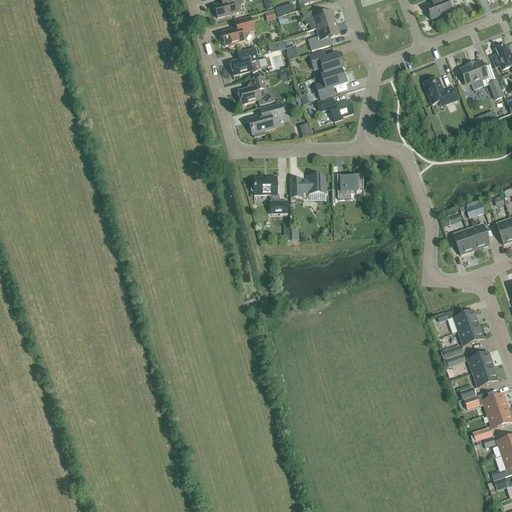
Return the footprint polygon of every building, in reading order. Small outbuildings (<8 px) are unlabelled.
[(242,6),(240,0),(219,0),(221,5),(213,7),(217,19),(238,14),(236,8),(242,6)] [(451,12),(447,2),(451,0),(429,0),(432,5),(426,7),(431,20),(437,18),(438,21),(446,18),(444,15),(451,12)] [(316,30),(335,24),(331,13),(318,17),(316,11),(302,15),(305,27),(309,25),(311,32),(305,34),(316,30)] [(248,33),(253,32),(250,19),(234,23),(236,30),(221,34),(224,48),(229,46),(230,48),(235,46),(235,45),(244,42),(245,41),(249,35),(248,33)] [(327,48),(325,40),(338,36),(335,24),(316,30),(319,38),(307,42),(311,53),(327,48)] [(275,44),(277,53),(285,50),(283,42),(275,44)] [(288,49),(292,61),(301,57),(297,46),(288,49)] [(505,47),(495,51),(497,56),(491,58),(495,69),(499,68),(501,72),(511,68),(511,71),(511,57),(511,58),(509,51),(506,52),(505,47)] [(260,70),(257,61),(254,49),(237,54),(239,61),(229,64),(233,77),(251,72),(252,74),(252,75),(260,70),(260,69),(260,70)] [(320,77),(343,70),(341,65),(343,65),(340,55),(325,59),(323,53),(309,57),(313,71),(320,69),(323,76),(320,77)] [(467,68),(460,71),(462,76),(464,82),(464,83),(466,87),(469,85),(470,85),(473,92),(489,86),(496,83),(491,71),(486,73),(484,68),(482,68),(480,63),(473,66),(467,68)] [(320,77),(322,85),(314,87),(319,101),(333,96),(331,90),(346,85),(343,75),(341,76),(340,71),(343,70),(320,77)] [(284,74),(286,80),(293,78),(291,72),(284,74)] [(252,88),(237,93),(241,106),(258,101),(259,107),(271,104),(268,89),(265,90),(262,78),(250,81),(252,88)] [(443,107),(458,101),(454,90),(443,94),(437,80),(423,85),(431,106),(442,102),(443,107)] [(491,93),(494,102),(503,99),(500,90),(491,93)] [(342,121),(341,119),(353,115),(349,102),(334,107),(332,100),(317,105),(319,113),(329,110),(333,123),(342,121)] [(273,129),(271,121),(284,117),(280,105),(262,110),(263,116),(260,117),(259,118),(249,121),(254,139),(265,136),(263,132),(273,129)] [(480,117),(473,120),(477,129),(484,126),(480,117)] [(305,138),(313,136),(309,124),(301,126),(305,138)] [(350,194),(356,194),(356,190),(363,190),(362,176),(336,177),(337,201),(350,200),(350,194)] [(308,196),(325,195),(324,186),(323,186),(323,177),(308,178),(308,183),(301,183),(301,181),(290,181),(291,199),(291,204),(295,204),(295,199),(302,199),(301,194),(308,194),(308,196)] [(277,197),(276,189),(276,179),(253,179),(253,190),(252,190),(250,192),(252,194),(254,194),(254,197),(270,197),(270,204),(270,216),(287,215),(287,203),(277,204),(276,197),(277,197)] [(500,197),(494,199),(497,207),(503,205),(500,197)] [(482,206),(467,211),(470,221),(485,216),(482,206)] [(461,223),(459,216),(448,220),(450,225),(456,223),(456,224),(461,223)] [(511,243),(511,227),(510,221),(496,226),(503,247),(511,243)] [(472,225),(474,230),(467,233),(475,254),(490,249),(483,227),(479,229),(477,223),(472,225)] [(462,259),(475,254),(467,233),(454,237),(462,259)] [(457,334),(478,327),(473,312),(452,320),(457,334)] [(483,341),(478,327),(457,334),(462,348),(483,341)] [(451,351),(443,354),(445,361),(454,358),(451,351)] [(472,375),(493,368),(488,354),(467,361),(472,375)] [(462,356),(445,362),(448,369),(465,363),(462,356)] [(498,382),(493,368),(472,375),(477,389),(498,382)] [(475,397),(473,388),(460,393),(462,402),(475,397)] [(486,417),(507,410),(502,395),(481,403),(486,417)] [(463,402),(467,412),(479,407),(476,398),(463,402)] [(511,423),(507,410),(486,417),(491,431),(511,423)] [(481,434),(473,437),(475,444),(484,441),(481,434)] [(501,458),(511,453),(511,437),(496,444),(501,458)] [(482,442),(484,449),(494,446),(492,439),(482,442)] [(511,469),(511,453),(501,458),(506,472),(511,469)] [(491,478),(492,483),(505,478),(503,474),(491,478)] [(504,479),(493,483),(497,494),(508,490),(504,479)]
